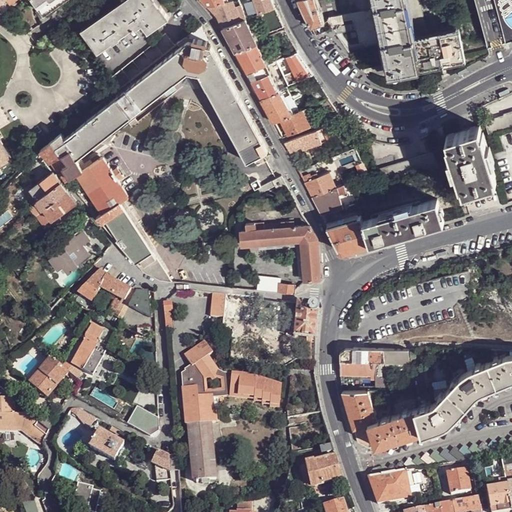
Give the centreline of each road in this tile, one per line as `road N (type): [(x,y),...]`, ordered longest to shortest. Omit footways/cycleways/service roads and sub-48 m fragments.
road 1 (residential): [(55,511),(45,480),(48,444),(70,399),(156,446),(167,440),(156,283)]
road 2 (residential): [(345,284),(193,0)]
road 3 (tertiary): [(285,0),(334,82),(375,110),(413,113),(511,68)]
road 4 (tertiary): [(334,300),(327,374),(367,511)]
road 5 (tertiary): [(511,221),(384,257),(345,284)]
road 6 (residential): [(156,283),(334,300)]
road 7 (residential): [(43,155),(156,283)]
